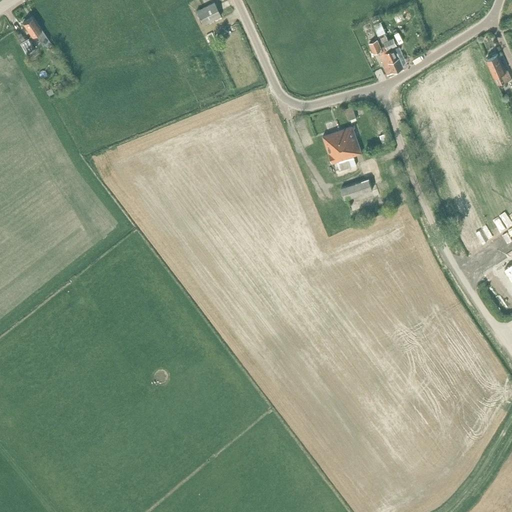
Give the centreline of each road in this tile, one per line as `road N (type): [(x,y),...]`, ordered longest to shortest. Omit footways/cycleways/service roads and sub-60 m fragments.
road 1 (unclassified): [(511,351),(444,247),(383,87)]
road 2 (unclassified): [(383,87),(292,104),(234,0)]
road 3 (unclassified): [(383,87),(492,17),(499,0)]
